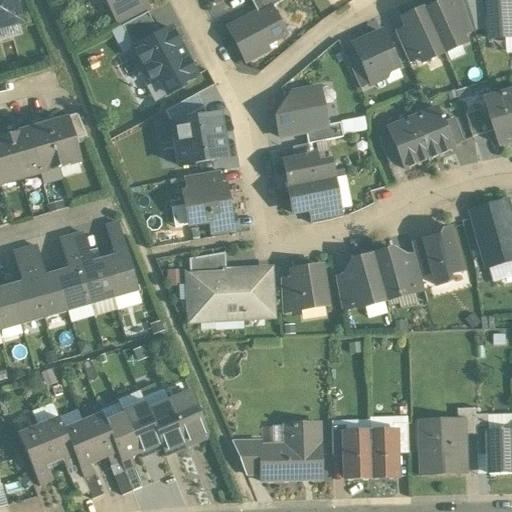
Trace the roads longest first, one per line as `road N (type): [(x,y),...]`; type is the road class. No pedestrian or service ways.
road 1 (track): [(248,511),(35,0)]
road 2 (residential): [(511,174),(439,188),(340,233),(272,242),(241,109)]
road 3 (residential): [(386,0),(241,109)]
road 4 (residential): [(0,238),(121,204)]
road 5 (residential): [(241,109),(187,0)]
